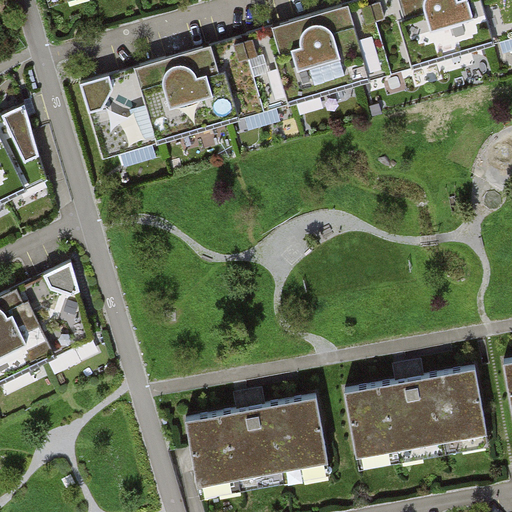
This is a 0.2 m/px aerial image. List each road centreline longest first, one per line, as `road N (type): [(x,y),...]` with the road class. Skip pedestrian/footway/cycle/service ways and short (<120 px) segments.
road 1 (residential): [(139,392),(511,326)]
road 2 (residential): [(39,50),(139,392)]
road 3 (residential): [(139,392),(174,511)]
